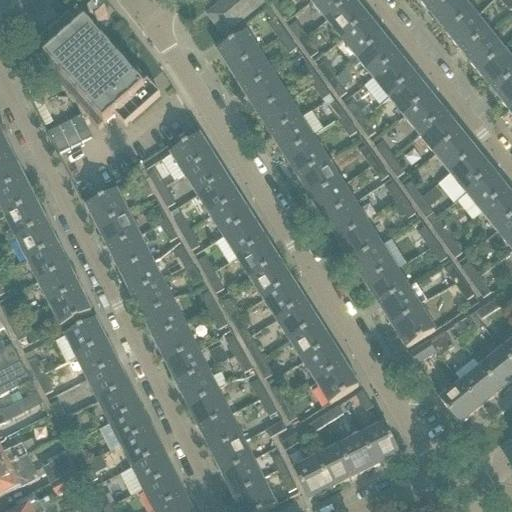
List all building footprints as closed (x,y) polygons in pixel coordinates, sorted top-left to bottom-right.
[(240,0),(233,0),(228,4),(242,21),(251,14),(240,0)] [(255,0),(240,0),(251,14),(261,6),(255,0)] [(278,0),(272,5),(282,20),(290,14),(279,0),(278,0)] [(351,0),(317,0),(312,4),(328,24),(354,3),(351,0)] [(422,0),(420,2),(433,18),(455,0),(422,0)] [(460,0),(455,0),(433,18),(446,35),(458,25),(464,31),(477,20),(460,0)] [(511,1),(510,0),(501,0),(500,2),(510,13),(511,10),(511,1)] [(354,3),(328,24),(343,43),(369,22),(354,3)] [(228,4),(219,11),(233,28),(242,21),(228,4)] [(217,8),(207,16),(223,36),(233,28),(219,11),(217,8)] [(33,56),(99,131),(116,117),(126,128),(160,97),(148,83),(143,88),(137,82),(142,77),(100,29),(109,22),(100,12),(91,20),(83,11),(72,21),(68,16),(40,41),(44,46),(33,56)] [(275,20),(268,25),(279,41),(286,36),(275,20)] [(458,25),(446,35),(464,57),(490,36),(477,20),(464,31),(458,25)] [(369,22),(343,43),(358,62),(385,41),(369,22)] [(289,28),(288,29),(300,46),(308,40),(296,23),(289,28)] [(230,45),(218,53),(234,80),(248,71),(243,63),(257,54),(246,35),(230,45)] [(286,36),(279,41),(290,57),(297,51),(286,36)] [(464,57),(482,79),(495,69),(489,62),(502,51),(490,36),(464,57)] [(308,40),(300,46),(310,59),(318,54),(308,40)] [(385,41),(358,62),(374,81),(400,60),(385,41)] [(495,69),(482,79),(496,96),(511,82),(511,63),(502,51),(489,62),(495,69)] [(248,71),(234,80),(245,97),(271,80),(273,79),(257,54),(243,63),(248,71)] [(400,60),(374,81),(389,101),(415,79),(400,60)] [(326,64),(318,70),(329,86),(331,85),(337,80),(326,64)] [(308,66),(300,71),(313,88),(314,88),(321,83),(308,66)] [(271,80),(245,97),(256,114),(270,105),(271,107),(275,112),(289,104),(273,79),(271,80)] [(415,79),(389,101),(404,119),(430,98),(415,79)] [(337,80),(329,86),(339,100),(347,94),(337,80)] [(511,82),(496,96),(509,112),(511,109),(511,82)] [(321,83),(313,88),(322,102),(330,96),(321,83)] [(430,98),(404,119),(420,139),(446,118),(430,98)] [(335,103),(328,109),(337,122),(345,117),(335,103)] [(270,105),(256,114),(272,139),(300,121),(289,104),(275,112),(271,107),(270,105)] [(347,109),(346,109),(357,125),(365,119),(371,115),(367,109),(360,113),(354,104),(347,109)] [(345,117),(337,122),(349,139),(357,134),(345,117)] [(446,118),(420,139),(436,158),(462,137),(446,118)] [(365,119),(357,125),(358,126),(368,140),(369,140),(376,135),(365,120),(365,119)] [(300,121),(272,139),(288,164),(302,155),(297,147),(311,138),(300,121)] [(2,137),(0,137),(0,165),(13,159),(2,137)] [(462,137),(436,158),(451,177),(477,156),(462,137)] [(172,157),(161,164),(174,183),(184,177),(213,159),(199,138),(171,156),(172,157)] [(302,155),(288,164),(299,181),(327,163),(311,138),(297,147),(302,155)] [(383,144),(375,149),(387,166),(394,160),(383,144)] [(366,148),(359,153),(371,169),(378,164),(366,148)] [(451,177),(439,186),(455,205),(466,195),(467,197),(493,176),(477,156),(451,177)] [(13,159),(0,165),(0,193),(24,181),(16,166),(13,159)] [(213,159),(184,177),(197,198),(226,180),(213,159)] [(394,160),(387,166),(397,180),(405,175),(394,160)] [(327,163),(299,181),(310,199),(324,190),(329,198),(343,189),(327,163)] [(378,164),(371,169),(381,183),(388,178),(378,164)] [(157,173),(149,178),(158,193),(166,188),(157,173)] [(493,176),(467,197),(482,215),(508,194),(493,176)] [(143,179),(135,184),(144,200),(152,196),(143,179)] [(226,180),(197,198),(211,218),(239,200),(226,180)] [(24,181),(0,193),(0,208),(5,218),(35,203),(24,181)] [(411,184),(404,190),(415,206),(423,200),(411,184)] [(394,185),(386,190),(395,204),(404,198),(394,185)] [(166,188),(158,193),(168,210),(176,206),(166,188)] [(324,190),(310,199),(326,224),(354,206),(343,189),(329,198),(324,190)] [(116,193),(87,208),(87,209),(100,234),(115,227),(111,219),(126,212),(117,194),(116,193)] [(511,198),(508,194),(482,215),(498,235),(511,223),(511,198)] [(404,198),(395,204),(408,221),(416,215),(404,198)] [(239,200),(211,218),(224,239),(252,221),(239,200)] [(423,200),(415,206),(426,221),(434,215),(423,200)] [(35,203),(5,218),(16,240),(46,225),(35,203)] [(354,206),(326,224),(342,249),(356,240),(351,232),(365,223),(354,206)] [(159,207),(150,211),(160,228),(168,223),(159,207)] [(115,227),(100,234),(110,253),(139,238),(126,212),(111,219),(115,227)] [(181,215),(173,220),(182,236),(190,231),(181,215)] [(252,221),(224,239),(237,260),(265,242),(252,221)] [(168,223),(160,228),(169,244),(177,239),(168,223)] [(356,240),(342,249),(353,266),(381,249),(365,223),(351,232),(356,240)] [(511,223),(498,235),(511,252),(511,223)] [(46,225),(16,240),(27,262),(57,247),(46,225)] [(440,225),(433,230),(444,246),(452,240),(440,225)] [(424,229),(417,234),(430,251),(437,246),(425,229),(424,229)] [(190,231),(182,236),(192,253),(200,248),(190,231)] [(139,238),(110,253),(119,272),(134,264),(138,272),(152,264),(139,238)] [(452,240),(444,246),(455,261),(462,255),(452,240)] [(265,242),(237,260),(250,281),(271,267),(278,263),(265,242)] [(437,246),(430,251),(439,265),(446,260),(447,259),(437,246)] [(57,247),(27,262),(39,285),(69,270),(57,247)] [(381,249),(353,266),(364,284),(378,275),(383,283),(397,274),(381,249)] [(183,250),(175,255),(185,271),(193,267),(183,250)] [(198,262),(197,263),(206,279),(214,274),(205,258),(198,262)] [(271,267),(250,281),(263,301),(271,296),(292,283),(278,263),(271,267)] [(134,264),(119,272),(132,298),(162,283),(152,264),(138,272),(134,264)] [(469,264),(461,270),(473,286),(480,280),(469,264)] [(452,266),(445,272),(455,286),(462,281),(452,266)] [(193,267),(185,271),(194,287),(202,283),(193,267)] [(69,270),(39,285),(50,307),(80,292),(69,270)] [(214,274),(206,279),(216,296),(224,291),(214,274)] [(378,275),(364,284),(380,309),(408,291),(397,274),(383,283),(378,275)] [(480,280),(473,286),(483,300),(491,295),(480,280)] [(462,281),(455,286),(466,302),(474,296),(462,281)] [(162,283),(132,298),(145,324),(160,316),(157,309),(171,301),(162,283)] [(271,296),(263,301),(276,322),(305,304),(292,283),(271,296)] [(408,291),(380,309),(396,334),(410,325),(405,317),(419,308),(408,291)] [(80,292),(50,307),(61,329),(91,314),(80,292)] [(511,297),(509,293),(494,303),(499,309),(511,300),(511,297)] [(209,294),(201,299),(210,315),(218,311),(209,294)] [(160,316),(145,324),(155,343),(185,328),(171,301),(157,309),(160,316)] [(223,305),(232,321),(239,316),(230,301),(223,305)] [(499,309),(494,303),(477,313),(482,320),(499,309)] [(305,304),(276,322),(290,343),(318,325),(305,304)] [(2,310),(10,327),(18,323),(10,306),(2,310)] [(410,325),(396,334),(407,351),(435,333),(419,308),(405,317),(410,325)] [(218,311),(210,315),(219,332),(228,327),(218,311)] [(239,317),(231,322),(241,339),(249,334),(239,317)] [(471,317),(453,329),(458,336),(476,325),(471,317)] [(65,337),(77,360),(107,345),(95,322),(65,337)] [(18,323),(10,327),(19,344),(27,340),(18,323)] [(318,325),(290,343),(303,364),(331,346),(318,325)] [(185,328),(155,343),(168,370),(184,362),(179,354),(194,346),(185,328)] [(433,342),(442,357),(454,349),(445,334),(433,342)] [(233,339),(225,343),(234,359),(243,355),(234,338),(233,339)] [(433,342),(429,344),(435,354),(438,359),(442,357),(433,342)] [(511,343),(501,352),(511,365),(511,343)] [(247,348),(246,349),(255,365),(263,360),(254,344),(247,348)] [(429,344),(410,356),(416,366),(435,354),(429,344)] [(77,360),(88,382),(118,367),(107,345),(77,360)] [(184,362),(168,370),(178,388),(207,373),(194,346),(179,354),(184,362)] [(331,346),(303,364),(316,384),(344,366),(331,346)] [(0,371),(20,362),(12,347),(0,352),(0,371)] [(511,365),(501,352),(481,369),(500,393),(511,382),(511,365)] [(243,355),(234,359),(244,376),(252,371),(243,355)] [(29,363),(37,379),(45,375),(37,359),(29,363)] [(263,360),(255,365),(264,382),(265,381),(273,377),(263,360)] [(0,398),(30,383),(20,362),(0,371),(0,398)] [(344,366),(316,384),(330,407),(358,389),(344,366)] [(88,382),(99,404),(129,389),(118,367),(88,382)] [(481,369),(461,386),(480,409),(500,393),(481,369)] [(207,373),(178,388),(191,414),(206,406),(203,399),(217,392),(207,373)] [(45,375),(37,379),(45,396),(54,392),(45,375)] [(258,382),(250,386),(259,403),(267,398),(258,382)] [(480,409),(461,386),(440,402),(460,426),(480,409)] [(279,387),(271,392),(280,407),(288,402),(279,387)] [(99,404),(111,427),(141,411),(129,389),(99,404)] [(206,406),(191,414),(200,433),(230,418),(225,408),(217,392),(203,399),(206,406)] [(363,393),(355,398),(365,414),(373,409),(363,393)] [(267,398),(259,403),(269,419),(276,415),(277,415),(267,398)] [(288,402),(280,407),(289,425),(297,420),(288,402)] [(51,407),(59,423),(67,419),(59,403),(51,407)] [(0,413),(0,427),(25,415),(19,404),(0,413)] [(339,408),(324,418),(328,426),(344,416),(339,408)] [(111,427),(121,448),(151,433),(141,411),(111,427)] [(230,418),(200,433),(210,452),(226,444),(230,453),(244,445),(230,418)] [(324,418),(307,428),(312,436),(328,426),(324,418)] [(67,419),(59,423),(68,440),(75,437),(67,419)] [(282,423),(266,432),(271,441),(287,431),(282,423)] [(385,427),(366,436),(373,451),(365,455),(373,470),(400,456),(385,427)] [(121,448),(133,470),(163,455),(151,433),(121,448)] [(281,445),(285,452),(301,443),(297,435),(281,445)] [(366,436),(340,450),(355,479),(373,470),(365,455),(373,451),(366,436)] [(32,440),(22,446),(27,457),(38,452),(32,440)] [(226,444),(210,452),(223,478),(253,463),(244,445),(230,453),(226,444)] [(0,470),(27,457),(22,446),(2,456),(0,452),(0,470)] [(73,450),(81,467),(89,463),(81,446),(73,450)] [(340,450),(313,463),(321,478),(329,474),(336,488),(355,479),(340,450)] [(43,471),(50,486),(77,472),(68,454),(48,463),(50,467),(43,471)] [(133,470),(120,477),(131,498),(144,492),(174,477),(163,455),(133,470)] [(27,457),(0,470),(0,500),(5,498),(39,480),(33,469),(27,457)] [(272,462),(278,473),(286,469),(280,458),(272,462)] [(89,463),(81,467),(90,484),(98,480),(89,463)] [(253,463),(223,478),(236,504),(252,496),(248,488),(262,481),(253,463)] [(321,478),(313,463),(294,473),(309,502),(336,488),(329,474),(321,478)] [(286,469),(278,473),(289,495),(297,491),(286,469)] [(77,472),(50,486),(56,498),(83,485),(77,472)] [(144,492),(153,511),(158,511),(185,499),(174,477),(144,492)] [(252,496),(236,504),(240,511),(267,511),(276,508),(275,507),(262,481),(248,488),(252,496)] [(95,495),(104,511),(111,508),(103,491),(95,495)] [(50,511),(54,510),(48,499),(40,504),(39,503),(20,511),(50,511)] [(158,511),(191,511),(185,499),(158,511)]
